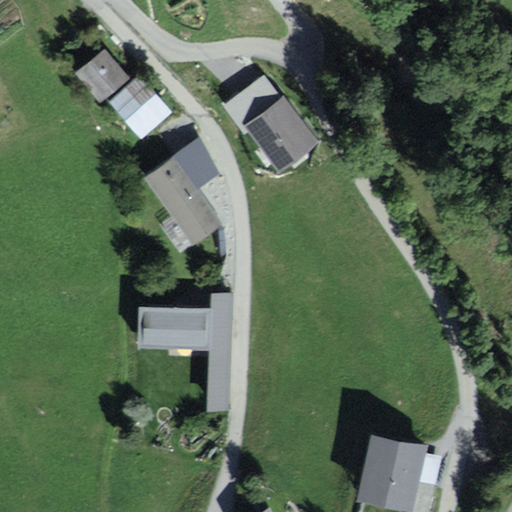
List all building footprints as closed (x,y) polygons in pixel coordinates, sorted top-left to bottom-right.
[(100,102),(131,77),(106,48),(76,73),(100,102)] [(281,170),(316,142),(263,75),(228,102),(281,170)] [(144,78),(115,105),(146,138),(175,111),(144,78)] [(182,157),(146,179),(191,252),(227,230),(182,157)] [(210,309),(140,305),(138,346),(213,349),(210,408),(226,409),(231,295),(211,294),(210,309)] [(412,511),(428,441),(375,430),(360,501),(410,511),(412,511)]
